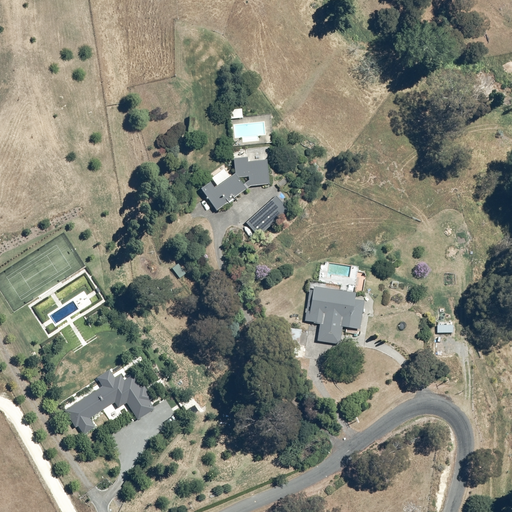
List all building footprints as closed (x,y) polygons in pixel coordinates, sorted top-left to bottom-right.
[(243,107),(228,108),(229,119),(244,118),(243,107)] [(246,159),(233,160),(236,173),(232,176),(224,165),(210,175),(214,180),(202,189),(219,211),(253,186),(271,185),(270,161),(247,161),(246,159)] [(291,209),(277,193),(245,222),(258,238),(291,209)] [(368,290),(311,282),(305,321),(311,322),(308,339),(342,344),(344,335),(361,337),(368,290)] [(121,406),(125,413),(132,423),(158,406),(145,386),(142,388),(132,373),(128,376),(122,367),(113,373),(111,369),(98,377),(103,385),(65,410),(82,435),(96,426),(90,418),(102,410),(103,411),(115,402),(119,408),(121,406)]
